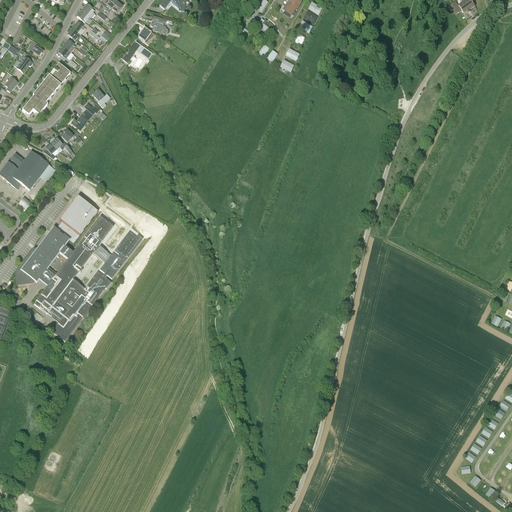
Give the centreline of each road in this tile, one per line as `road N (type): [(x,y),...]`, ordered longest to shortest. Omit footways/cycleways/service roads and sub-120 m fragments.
road 1 (unclassified): [(288,511),(323,420),(402,124),(455,39),(511,4)]
road 2 (unclassified): [(6,119),(36,127),(55,117),(148,0)]
road 3 (unclassified): [(6,119),(78,0)]
road 4 (residential): [(0,282),(73,182)]
